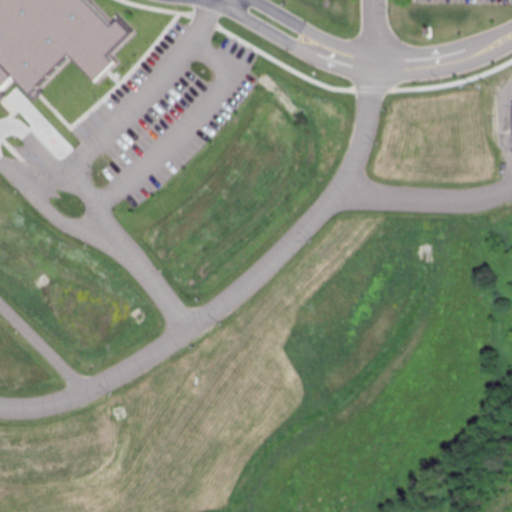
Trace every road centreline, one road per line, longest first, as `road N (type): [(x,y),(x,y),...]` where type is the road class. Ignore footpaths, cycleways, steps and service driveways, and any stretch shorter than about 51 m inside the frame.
road 1 (residential): [(369,62),(246,0),(205,5),(323,59),(369,62)]
road 2 (residential): [(511,31),(456,56),(369,62)]
